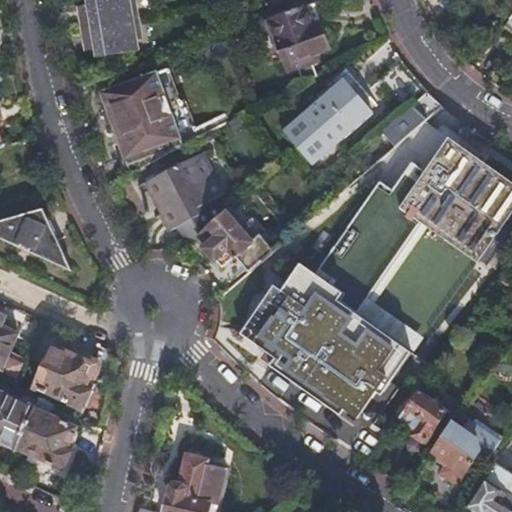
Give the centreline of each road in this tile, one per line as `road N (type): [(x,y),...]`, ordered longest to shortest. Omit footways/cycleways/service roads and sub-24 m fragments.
road 1 (residential): [(27,0),(57,131),(118,260),(135,279)]
road 2 (residential): [(386,511),(182,343)]
road 3 (residential): [(511,128),(460,97),(424,62),(388,0)]
road 4 (residential): [(144,349),(116,511)]
road 5 (residential): [(0,279),(96,322),(119,322)]
road 6 (residential): [(182,343),(197,317),(190,288),(164,272),(135,279)]
